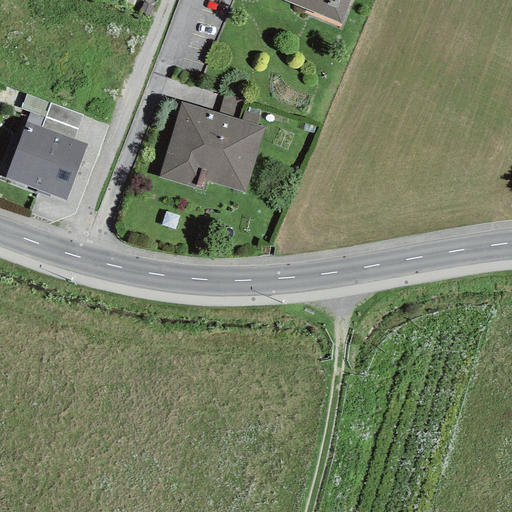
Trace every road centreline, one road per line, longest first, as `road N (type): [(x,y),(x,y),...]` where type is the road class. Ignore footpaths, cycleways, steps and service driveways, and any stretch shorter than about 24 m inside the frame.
road 1 (tertiary): [(511,243),(263,284),(170,282),(0,233)]
road 2 (track): [(340,274),(334,403),(309,511)]
